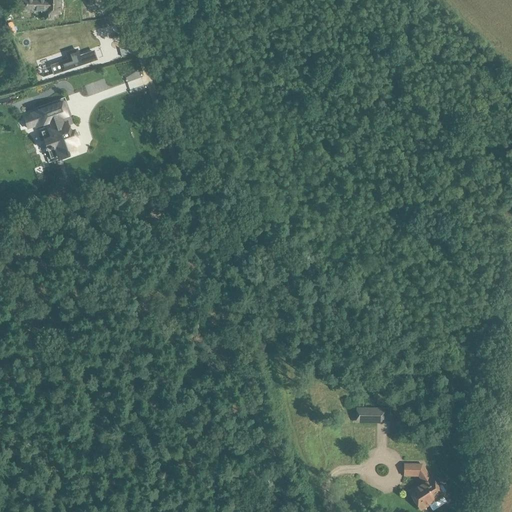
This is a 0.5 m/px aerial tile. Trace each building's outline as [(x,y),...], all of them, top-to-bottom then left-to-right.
[(49,6),(38,10),(41,18),(44,25),(54,22),(57,29),(69,25),(77,22),(76,20),(82,18),(83,20),(87,19),(88,23),(102,18),(96,0),(92,0),(72,7),(69,0),(67,0),(59,3),(58,0),(48,4),(49,6)] [(70,60),(53,66),(56,73),(81,65),(79,57),(77,51),(68,54),(70,60)] [(21,167),(28,165),(0,60),(0,198),(6,196),(0,175),(0,131),(11,174),(22,171),(21,167)] [(120,95),(112,97),(114,105),(122,104),(120,95)] [(32,115),(24,117),(28,128),(35,125),(36,127),(50,122),(52,128),(51,128),(54,137),(52,138),(55,148),(57,147),(61,159),(76,154),(73,146),(75,146),(79,144),(75,132),(71,133),(69,126),(65,127),(64,124),(62,118),(68,116),(63,102),(39,110),(31,113),(32,115)] [(412,399),(404,408),(409,413),(417,404),(412,399)] [(357,408),(357,421),(384,421),(384,408),(357,408)] [(421,465),(404,465),(404,476),(418,476),(424,484),(409,493),(420,509),(442,495),(431,479),(430,480),(426,474),(427,473),(421,465)]
